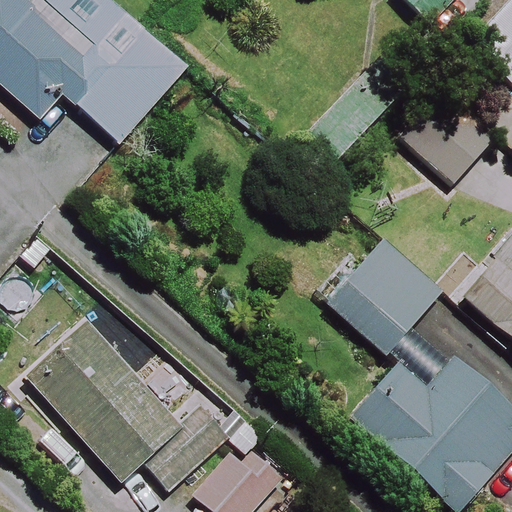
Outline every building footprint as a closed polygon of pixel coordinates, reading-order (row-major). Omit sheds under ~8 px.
[(183,74),(97,0),(35,0),(27,10),(15,0),(0,0),(0,93),(37,125),(59,100),(117,150),(183,74)] [(394,0),(427,31),(455,0),(394,0)] [(511,90),(511,3),(468,52),(511,92),(511,90)] [(478,158),(426,112),(398,143),(450,190),(478,158)] [(380,362),(405,334),(438,297),(384,248),(363,272),(310,225),(275,265),(380,362)] [(459,305),(489,331),(511,351),(511,286),(490,268),(459,305)] [(177,437),(78,328),(18,382),(118,491),(141,470),(164,496),(221,444),(197,419),(177,437)] [(405,334),(380,362),(393,373),(348,425),(446,511),(459,511),(511,452),(511,423),(448,368),(446,371),(405,334)] [(253,511),(277,489),(241,451),(187,502),(196,511),(253,511)]
